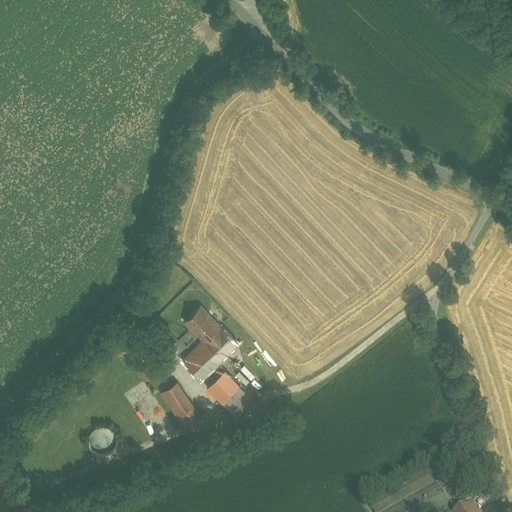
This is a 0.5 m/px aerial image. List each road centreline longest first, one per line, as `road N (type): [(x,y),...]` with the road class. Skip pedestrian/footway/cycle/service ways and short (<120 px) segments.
road 1 (unclassified): [(264,36),(195,86),(134,274),(118,297),(0,410)]
road 2 (unclassified): [(511,207),(368,137),(264,36)]
road 3 (track): [(443,290),(346,364),(293,392)]
